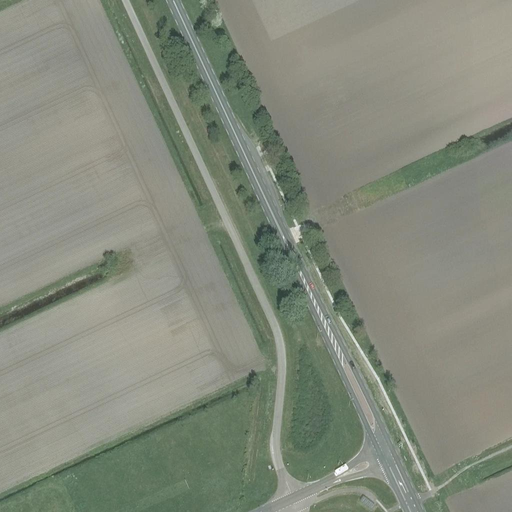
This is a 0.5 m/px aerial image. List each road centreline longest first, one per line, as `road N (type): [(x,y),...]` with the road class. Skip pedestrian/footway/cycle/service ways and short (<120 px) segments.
road 1 (unclassified): [(293,498),(274,450),(276,335),(122,0)]
road 2 (primary): [(379,449),(170,0)]
